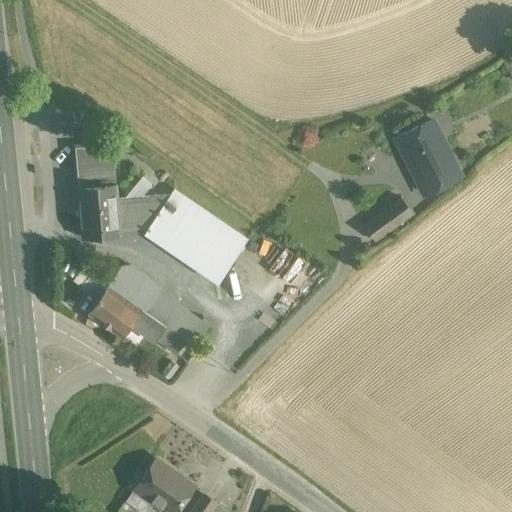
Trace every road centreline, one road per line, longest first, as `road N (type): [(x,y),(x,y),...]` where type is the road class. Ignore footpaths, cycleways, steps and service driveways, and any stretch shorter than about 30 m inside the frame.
road 1 (unclassified): [(324,511),(132,377)]
road 2 (primary): [(20,321),(0,124)]
road 3 (unclassified): [(132,377),(20,321)]
road 4 (primary): [(30,427),(70,385),(102,373),(132,377)]
